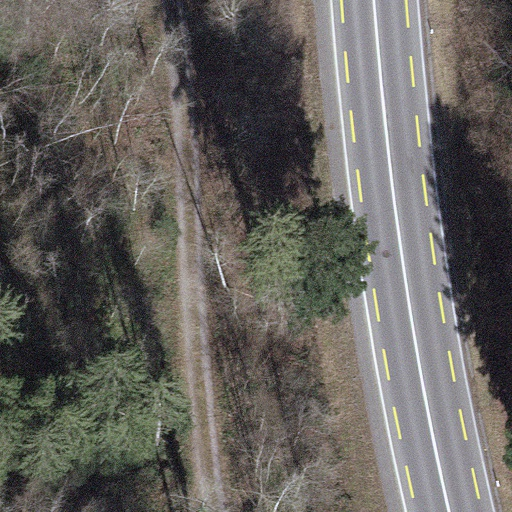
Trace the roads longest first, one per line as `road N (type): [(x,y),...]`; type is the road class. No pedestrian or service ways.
road 1 (primary): [(450,511),(410,307),(374,0)]
road 2 (track): [(244,511),(228,433),(251,0)]
